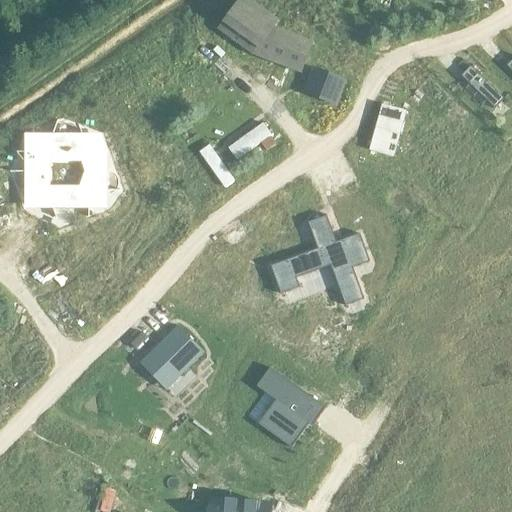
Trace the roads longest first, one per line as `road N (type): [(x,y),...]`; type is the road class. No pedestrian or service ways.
road 1 (residential): [(0,439),(224,215),(347,136),(377,71),(511,10)]
road 2 (residential): [(310,511),(376,407)]
